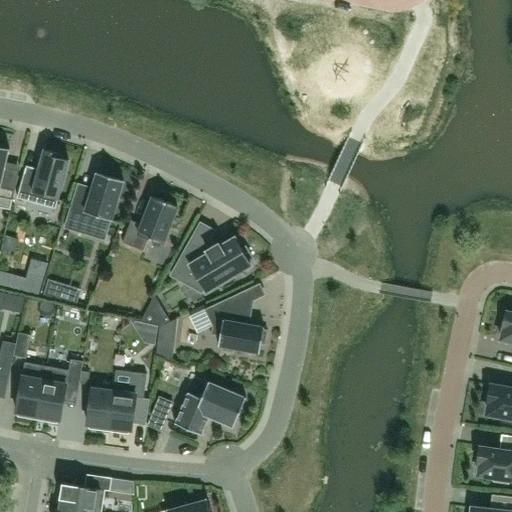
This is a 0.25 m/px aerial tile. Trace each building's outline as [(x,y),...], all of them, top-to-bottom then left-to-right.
[(0,146),(0,197),(12,200),(19,171),(8,169),(6,165),(10,149),(0,146)] [(44,150),(37,175),(25,172),(17,198),(55,208),(69,160),(59,158),(60,154),(44,150)] [(109,227),(124,180),(117,179),(118,175),(105,171),(104,174),(101,173),(92,201),(78,197),(69,228),(93,236),(97,223),(109,227)] [(163,243),(177,206),(153,197),(142,225),(131,220),(122,242),(143,251),(148,238),(163,243)] [(177,267),(184,271),(191,266),(205,291),(251,264),(249,261),(253,259),(245,246),(242,248),(236,238),(221,247),(219,243),(206,251),(190,243),(177,267)] [(258,353),(260,354),(262,344),(265,345),(268,330),(264,329),(265,327),(263,326),(263,327),(260,326),(246,324),(249,306),(243,292),(205,309),(212,326),(211,334),(220,336),(218,346),(220,346),(222,347),(222,350),(234,353),(234,349),(259,353),(258,353)] [(140,322),(158,326),(170,320),(155,296),(140,322)] [(106,308),(102,320),(118,324),(121,312),(106,308)] [(504,328),(501,339),(511,341),(511,313),(507,312),(503,328),(504,328)] [(26,359),(31,335),(19,332),(14,356),(26,359)] [(0,371),(10,373),(14,356),(16,344),(4,341),(0,356),(0,371)] [(69,370),(47,366),(37,419),(56,423),(57,419),(60,420),(67,383),(79,385),(83,362),(71,359),(69,370)] [(18,416),(37,419),(47,366),(25,362),(16,411),(19,412),(18,416)] [(115,382),(109,431),(128,433),(129,429),(132,430),(132,425),(136,399),(144,400),(147,376),(117,372),(115,382)] [(202,434),(209,417),(232,427),(233,427),(246,397),(245,397),(210,382),(209,381),(209,382),(200,378),(193,394),(188,392),(188,393),(176,422),(175,422),(175,424),(202,435),(202,434)] [(109,431),(115,382),(114,382),(113,391),(92,389),(87,424),(90,424),(90,428),(109,431)] [(488,414),(503,416),(502,420),(511,421),(511,389),(490,386),(487,402),(490,402),(488,414)] [(162,431),(168,419),(153,413),(148,425),(162,431)] [(479,447),(477,463),(480,463),(478,475),(495,477),(494,481),(508,483),(509,479),(511,479),(511,435),(508,435),(506,450),(479,447)] [(60,507),(87,511),(101,511),(105,490),(110,491),(112,478),(87,474),(85,486),(62,483),(60,499),(61,499),(60,507)] [(472,507),(471,511),(511,511),(511,496),(497,495),(495,510),(472,507)] [(206,499),(168,510),(167,510),(161,511),(210,511),(207,499),(206,499)]
